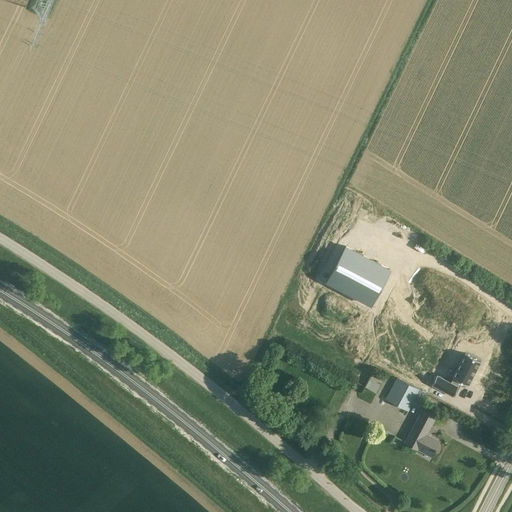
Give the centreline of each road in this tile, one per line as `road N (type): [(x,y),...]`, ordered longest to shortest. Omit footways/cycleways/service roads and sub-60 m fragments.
road 1 (unclassified): [(355,511),(183,359),(0,234)]
road 2 (primary): [(288,511),(128,380),(0,292)]
